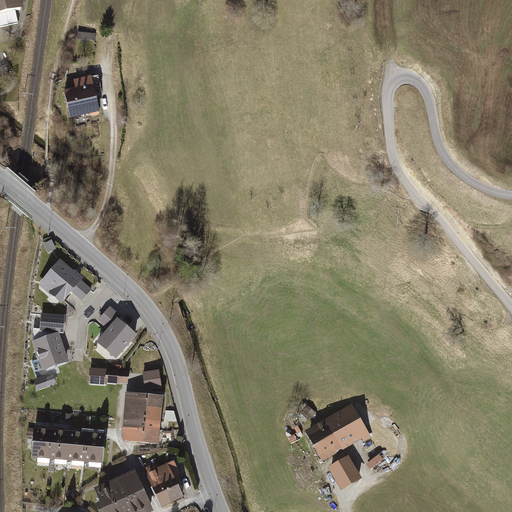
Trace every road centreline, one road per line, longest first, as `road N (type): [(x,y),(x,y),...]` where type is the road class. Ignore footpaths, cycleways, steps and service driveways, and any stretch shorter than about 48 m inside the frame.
road 1 (residential): [(511,195),(475,183),(448,161),(422,83),(398,76),(386,98),(403,177),(511,306)]
road 2 (tertiary): [(222,511),(166,335),(131,290),(0,176)]
